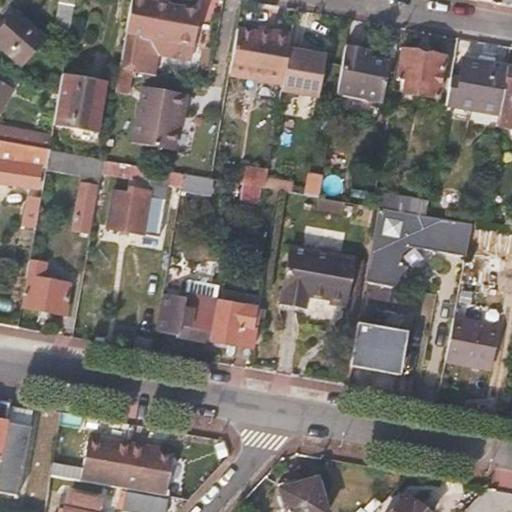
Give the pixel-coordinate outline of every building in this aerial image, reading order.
[(133,71),(136,72),(139,58),(136,57),(140,34),(165,39),(170,6),(148,2),(148,0),(132,0),(120,69),(133,71)] [(15,14),(0,30),(0,48),(20,66),(43,39),(15,14)] [(263,90),(282,94),(282,93),(290,47),(286,47),(290,25),(248,18),(245,38),(271,43),(263,90)] [(389,27),(384,59),(389,60),(397,62),(399,49),(403,30),(389,27)] [(290,47),(282,93),(319,99),(326,57),(313,54),(305,53),(306,48),(290,45),(290,47)] [(364,51),(346,48),(338,95),(382,103),(389,60),(384,59),(364,56),(364,51)] [(397,62),(394,78),(406,80),(404,91),(437,97),(444,57),(399,49),(397,62)] [(500,116),(507,68),(465,61),(462,78),(452,76),(446,107),(500,116)] [(500,116),(495,143),(511,145),(511,128),(509,128),(511,109),(511,68),(507,68),(500,116)] [(128,95),(133,71),(120,69),(116,93),(128,95)] [(60,93),(54,125),(95,132),(104,84),(63,76),(60,93)] [(0,113),(14,92),(0,82),(0,113)] [(130,147),(174,155),(186,96),(142,87),(130,147)] [(0,126),(0,140),(13,143),(50,150),(52,136),(0,126)] [(0,140),(0,183),(37,190),(41,168),(47,169),(50,150),(13,143),(0,140)] [(47,169),(46,172),(80,178),(71,232),(90,236),(101,174),(104,160),(50,150),(47,169)] [(104,160),(101,174),(181,188),(184,174),(104,160)] [(324,176),(320,199),(344,203),(347,186),(334,184),(336,172),(325,170),(324,176)] [(294,182),(267,178),(265,189),(278,191),(292,194),(294,182)] [(114,191),(108,228),(157,237),(164,200),(114,191)] [(427,218),(430,202),(375,193),(372,208),(377,209),(427,218)] [(36,230),(41,200),(27,197),(22,228),(36,230)] [(427,218),(377,209),(364,283),(406,290),(414,246),(467,256),(470,239),(472,226),(427,218)] [(472,226),(470,239),(511,247),(511,253),(511,255),(511,232),(480,227),(472,226)] [(171,250),(157,333),(206,341),(214,298),(187,294),(186,299),(176,297),(180,273),(184,273),(187,253),(171,250)] [(30,262),(22,308),(63,315),(68,285),(43,281),(46,264),(30,262)] [(260,307),(253,350),(275,354),(281,320),(299,323),(306,280),(263,273),(258,307),(260,307)] [(401,314),(406,290),(364,283),(360,306),(401,314)] [(211,342),(251,349),(258,307),(218,300),(211,342)] [(455,322),(447,366),(490,374),(498,330),(455,322)] [(357,326),(350,365),(396,373),(403,334),(357,326)] [(5,423),(9,404),(0,402),(0,493),(17,496),(29,427),(5,423)] [(99,495),(101,485),(65,479),(60,509),(64,509),(63,511),(84,511),(87,493),(99,495)] [(326,511),(316,480),(281,491),(287,511),(326,511)] [(164,511),(167,500),(125,492),(121,511),(164,511)] [(387,511),(424,511),(404,494),(387,511)]
